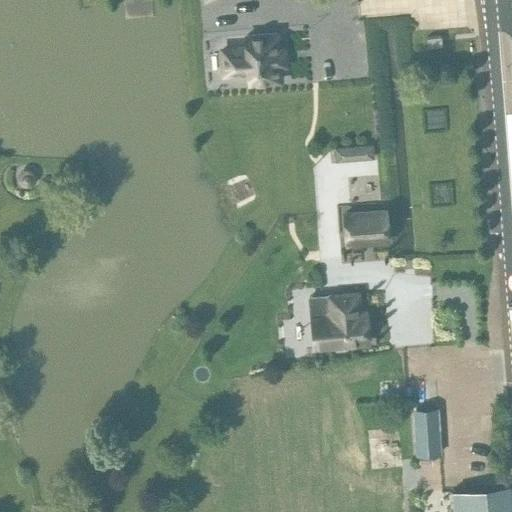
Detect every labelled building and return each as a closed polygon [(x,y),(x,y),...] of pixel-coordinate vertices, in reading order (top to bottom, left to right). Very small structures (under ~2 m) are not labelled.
[(247,44),(218,47),(221,77),(249,75),(250,83),(280,81),(276,33),(246,35),(247,44)] [(426,47),(442,45),(441,35),(425,37),(426,47)] [(357,145),(334,147),(335,162),(358,160),(373,159),(372,144),(357,145)] [(384,210),(344,213),(347,243),(386,240),(384,210)] [(310,319),(312,344),(328,343),(328,346),(332,345),(335,350),(346,349),(348,344),(367,343),(365,312),(359,312),(357,293),(328,295),(329,315),(326,315),(326,318),(310,319)] [(437,408),(411,409),(413,430),(414,455),(415,455),(440,454),(437,408)] [(489,488),(452,491),(453,511),(509,511),(508,486),(507,486),(489,488)]
